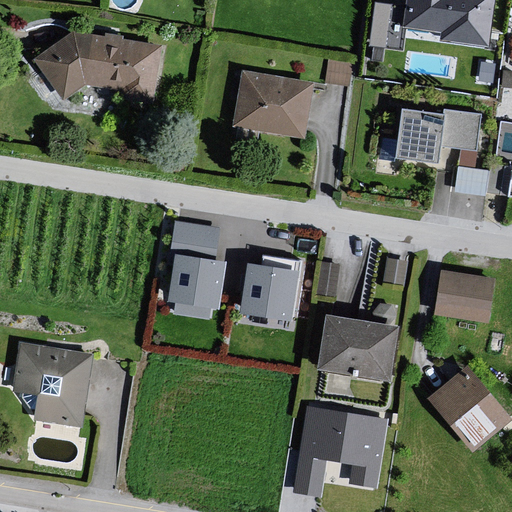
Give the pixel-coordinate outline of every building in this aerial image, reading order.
[(409,0),(409,7),(406,30),(443,35),(442,44),(488,50),(495,0),(409,0)] [(406,30),(409,7),(377,2),(371,45),(403,49),(406,30)] [(74,37),(34,65),(65,103),(68,104),(87,89),(117,96),(124,106),(153,111),(162,49),(74,37)] [(354,62),(330,59),(327,83),(351,87),(354,62)] [(314,87),(242,75),(233,130),(305,142),(314,87)] [(443,118),(403,112),(396,160),(440,166),(442,149),(477,154),(482,117),(444,112),(443,118)] [(487,170),(458,167),(455,192),(484,195),(487,170)] [(218,227),(175,221),(168,267),(174,268),(169,300),(219,307),(226,261),(213,259),(218,227)] [(262,264),(246,261),(239,310),(289,318),(297,261),(263,256),(262,264)] [(407,260),(387,257),(383,281),(403,284),(407,260)] [(338,263),(320,260),(315,292),(334,294),(338,263)] [(497,279),(441,269),(433,314),(489,324),(497,279)] [(400,331),(328,320),(319,374),(391,385),(400,331)] [(93,351),(19,341),(12,389),(38,393),(34,420),(82,426),(93,351)] [(466,372),(428,403),(473,460),(510,425),(466,372)] [(391,419),(308,405),(294,488),(318,492),(323,459),(348,463),(345,484),(379,490),(391,419)]
